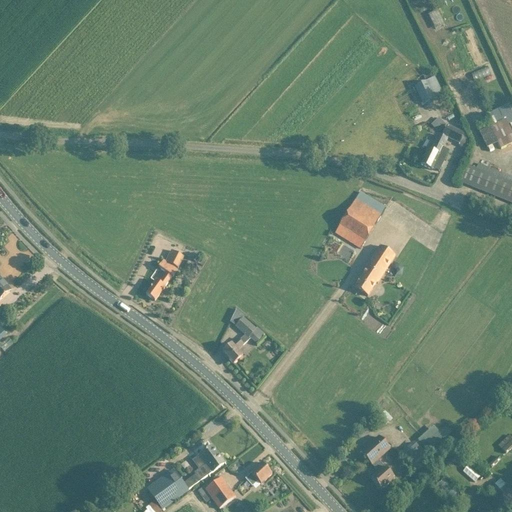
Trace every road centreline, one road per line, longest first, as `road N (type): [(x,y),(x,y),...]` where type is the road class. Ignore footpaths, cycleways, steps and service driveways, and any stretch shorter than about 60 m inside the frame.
road 1 (unclassified): [(469,205),(336,154),(0,134)]
road 2 (tertiary): [(336,511),(225,390),(41,245),(0,195)]
